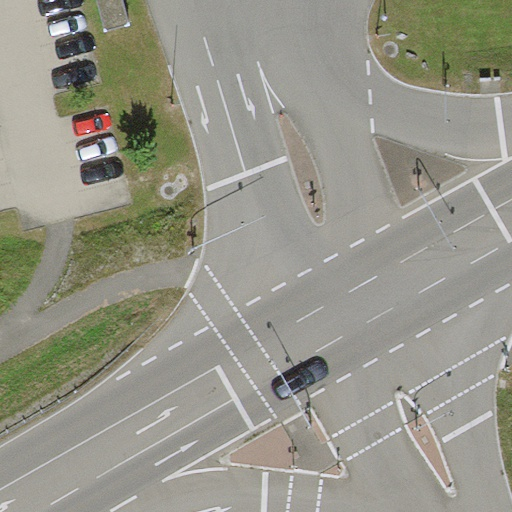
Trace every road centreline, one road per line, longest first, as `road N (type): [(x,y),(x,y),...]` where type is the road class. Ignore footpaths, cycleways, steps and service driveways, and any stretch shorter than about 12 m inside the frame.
road 1 (primary): [(57,477),(367,307)]
road 2 (primary): [(57,477),(304,496),(377,511)]
road 3 (residential): [(367,307),(470,511)]
road 4 (primary): [(367,307),(511,231)]
